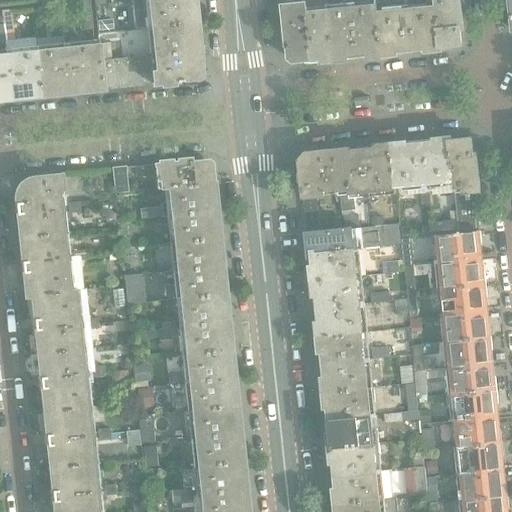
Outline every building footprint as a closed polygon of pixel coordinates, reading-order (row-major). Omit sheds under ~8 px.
[(196,21),(194,0),(144,0),(148,26),(196,21)] [(334,61),(330,7),(309,9),(309,4),(305,4),(304,0),(282,0),(288,46),(288,48),(289,48),(290,58),(294,61),(321,58),(322,62),(334,61)] [(381,56),(377,11),(375,3),(365,4),(364,0),(341,0),(342,6),(330,7),(334,61),(347,60),(346,56),(364,54),(368,53),(369,57),(381,56)] [(441,50),(441,46),(437,5),(398,9),(396,0),(388,0),(389,10),(377,11),(381,56),(397,54),(396,52),(425,48),(426,51),(441,50)] [(463,29),(459,0),(435,0),(437,5),(441,46),(461,44),(459,29),(463,29)] [(14,44),(10,11),(1,12),(3,25),(6,45),(14,44)] [(201,65),(196,21),(148,26),(150,54),(110,58),(109,43),(99,44),(103,89),(183,81),(183,80),(195,79),(201,72),(200,65),(201,65)] [(64,37),(62,25),(54,26),(55,38),(64,37)] [(71,37),(70,25),(62,25),(64,37),(71,37)] [(103,89),(99,44),(99,42),(34,49),(39,96),(103,89)] [(0,100),(39,96),(34,49),(0,52),(0,100)] [(368,96),(354,98),(355,107),(369,105),(368,96)] [(455,183),(451,141),(450,138),(435,139),(435,142),(406,145),(406,142),(391,144),(395,189),(426,186),(427,193),(420,194),(422,209),(439,207),(437,195),(454,193),(454,183),(455,183)] [(483,219),(476,154),(472,154),(471,139),(451,141),(455,183),(456,193),(455,193),(457,212),(450,212),(451,221),(454,220),(458,220),(459,220),(461,230),(479,227),(479,219),(483,219)] [(395,189),(391,144),(376,145),(376,149),(349,151),(349,149),(335,150),(340,189),(340,191),(341,204),(350,203),(350,195),(396,191),(395,189)] [(340,189),(335,150),(307,153),(300,161),(304,196),(316,195),(324,194),(323,191),(340,189)] [(212,182),(210,165),(204,160),(192,162),(191,161),(154,164),(157,189),(166,188),(212,182)] [(127,191),(124,167),(111,169),(114,193),(127,191)] [(60,234),(55,188),(61,187),(60,174),(33,177),(27,178),(23,181),(19,185),(16,189),(14,194),(14,200),(18,238),(60,234)] [(219,239),(213,183),(212,182),(166,188),(171,243),(219,239)] [(163,217),(162,208),(141,210),(142,219),(163,217)] [(361,227),(360,215),(344,217),(345,229),(361,227)] [(342,229),(340,216),(332,217),(333,230),(342,229)] [(384,225),(383,217),(371,218),(372,226),(384,225)] [(127,235),(126,222),(118,223),(119,236),(127,235)] [(401,245),(399,227),(399,225),(362,228),(320,232),(307,233),(309,251),(312,251),(314,267),(311,267),(312,282),(359,277),(356,251),(356,250),(401,245)] [(482,271),(479,245),(481,245),(480,231),(435,236),(438,263),(431,264),(432,273),(439,272),(441,289),(485,284),(484,271),(482,271)] [(72,251),(71,246),(62,248),(60,234),(18,238),(25,297),(30,296),(82,290),(80,261),(85,261),(84,250),(72,251)] [(225,294),(219,239),(171,243),(176,285),(165,286),(167,300),(177,299),(225,294)] [(414,266),(411,239),(401,240),(404,266),(414,266)] [(403,272),(402,261),(382,263),(384,274),(403,272)] [(415,291),(413,267),(405,268),(407,292),(415,291)] [(137,290),(136,275),(124,276),(125,291),(137,290)] [(365,332),(359,277),(312,282),(314,296),(317,295),(320,322),(317,323),(318,337),(365,332)] [(488,324),(485,298),(487,298),(485,284),(441,289),(446,342),(491,337),(490,324),(488,324)] [(85,290),(82,290),(30,296),(37,353),(79,349),(77,325),(85,324),(86,330),(98,329),(97,318),(88,319),(85,290)] [(125,306),(124,290),(112,291),(113,307),(125,306)] [(390,302),(389,292),(370,294),(371,304),(390,302)] [(418,317),(415,293),(407,294),(410,318),(418,317)] [(231,350),(225,294),(177,299),(183,355),(231,350)] [(408,308),(407,300),(395,301),(396,309),(408,308)] [(423,332),(422,318),(410,320),(411,333),(423,332)] [(170,335),(175,334),(174,327),(162,328),(162,329),(157,330),(158,342),(170,341),(170,335)] [(128,342),(127,332),(118,332),(119,343),(128,342)] [(373,349),(372,332),(365,333),(365,332),(318,337),(320,352),(323,351),(325,378),(322,378),(324,393),(371,388),(368,360),(389,358),(388,347),(373,349)] [(493,377),(490,350),(492,350),(491,337),(446,342),(452,395),(496,390),(495,376),(493,377)] [(425,370),(422,345),(412,346),(414,371),(425,370)] [(85,407),(79,350),(79,349),(37,353),(43,411),(85,407)] [(237,405),(231,350),(183,355),(189,410),(237,405)] [(149,381),(148,365),(132,366),(134,383),(149,381)] [(414,383),(413,371),(413,366),(400,368),(401,385),(414,383)] [(427,397),(425,370),(414,371),(417,398),(427,397)] [(182,383),(181,373),(168,375),(169,384),(182,383)] [(181,389),(180,384),(182,383),(169,384),(170,385),(167,385),(168,391),(181,389)] [(418,411),(414,384),(405,385),(408,412),(418,411)] [(377,444),(371,388),(324,393),(325,407),(328,407),(330,420),(331,433),(328,434),(330,448),(377,444)] [(499,429),(496,403),(498,403),(496,390),(452,395),(458,447),(502,442),(501,429),(499,429)] [(242,460),(240,433),(237,405),(189,410),(192,439),(165,441),(165,448),(192,445),(195,466),(242,460)] [(91,463),(85,408),(85,407),(43,411),(48,468),(91,463)] [(431,423),(430,410),(420,411),(421,424),(431,423)] [(402,422),(401,413),(384,415),(385,424),(402,422)] [(154,440),(151,415),(138,416),(141,442),(154,440)] [(435,450),(434,429),(422,431),(424,451),(435,450)] [(504,482),(501,456),(503,456),(502,442),(458,447),(464,500),(507,495),(506,482),(504,482)] [(382,500),(377,444),(330,448),(331,463),(334,462),(337,489),(334,489),(336,504),(382,500)] [(424,466),(423,453),(413,454),(414,467),(424,466)] [(247,511),(242,460),(195,466),(199,511),(247,511)] [(439,474),(437,462),(426,463),(428,475),(439,474)] [(96,511),(91,464),(91,463),(48,468),(53,511),(96,511)] [(427,494),(425,468),(413,469),(416,495),(427,494)] [(438,494),(436,478),(427,479),(429,495),(438,494)] [(192,501),(192,494),(171,496),(171,503),(192,501)] [(506,511),(507,509),(509,509),(507,495),(464,500),(464,511),(506,511)] [(383,511),(382,500),(336,504),(336,511),(383,511)] [(141,511),(141,501),(130,502),(131,511),(141,511)]
